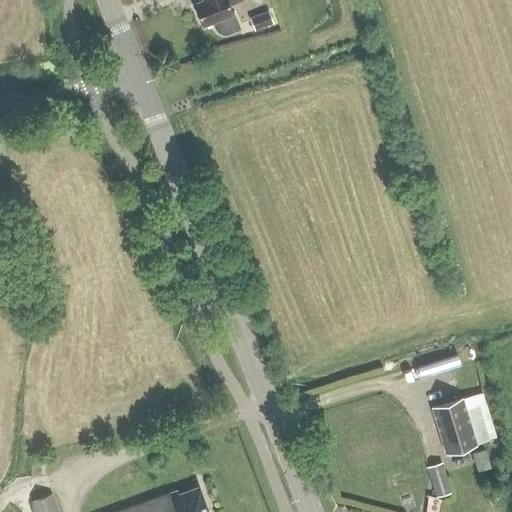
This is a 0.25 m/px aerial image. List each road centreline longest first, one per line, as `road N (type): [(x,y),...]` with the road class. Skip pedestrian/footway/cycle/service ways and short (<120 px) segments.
road 1 (tertiary): [(311,511),(138,73)]
road 2 (unclassified): [(0,104),(138,73)]
